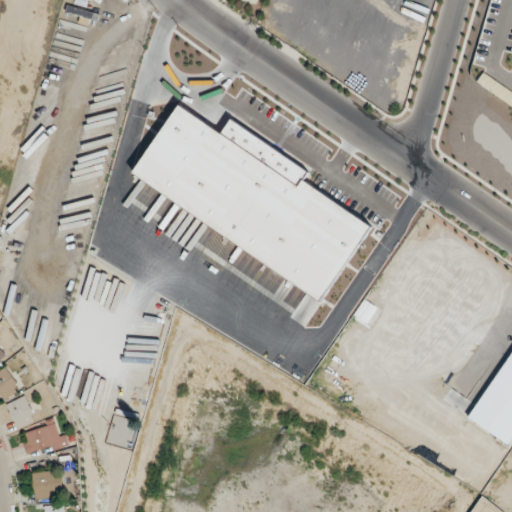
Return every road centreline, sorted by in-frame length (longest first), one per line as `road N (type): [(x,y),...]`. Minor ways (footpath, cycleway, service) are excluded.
road 1 (tertiary): [(181,0),(511,232)]
road 2 (tertiary): [(456,0),(409,159)]
